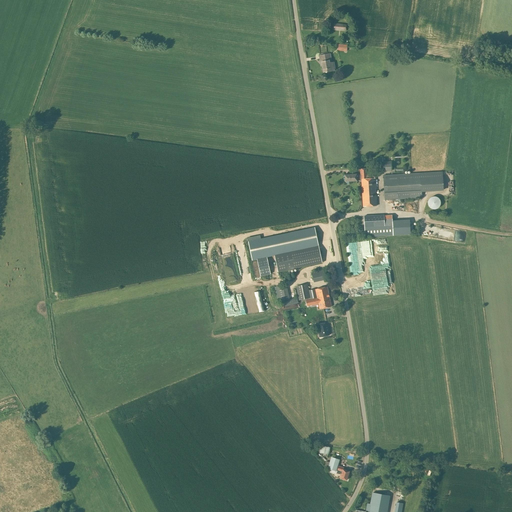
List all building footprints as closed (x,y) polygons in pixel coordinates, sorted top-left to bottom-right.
[(333,30),(345,31),(346,24),(334,23),(333,30)] [(323,62),(321,62),(323,73),(335,71),(333,62),(332,62),(330,54),(322,55),(323,62)] [(376,158),(376,171),(391,171),(391,162),(382,162),(382,158),(376,158)] [(360,174),(357,175),(357,174),(344,174),(344,182),(357,182),(357,181),(361,181),(363,207),(376,206),(375,178),(374,178),(374,174),(367,174),(366,168),(360,169),(360,174)] [(442,172),(420,173),(383,175),(384,200),(422,198),(422,192),(444,191),(442,172)] [(440,200),(439,199),(438,198),(437,197),(435,196),(433,196),(431,197),(430,198),(429,199),(428,201),(428,202),(428,204),(428,205),(429,207),(430,208),(432,209),(433,209),(435,209),(436,209),(438,208),(439,207),(440,205),(441,203),(440,202),(440,200)] [(365,237),(393,236),(393,235),(410,234),(410,219),(392,221),(392,215),(384,215),(364,216),(365,237)] [(319,246),(275,255),(278,272),(322,263),(319,246)] [(313,283),(322,280),(320,271),(310,274),(313,283)] [(296,286),(299,301),(310,298),(307,284),(296,286)] [(264,310),(262,298),(260,298),(258,287),(241,290),(246,314),(264,310)] [(315,289),(317,297),(305,300),(307,306),(318,304),(320,309),(331,307),(327,287),(315,289)] [(226,318),(233,316),(229,298),(222,299),(226,318)] [(283,306),(298,303),(297,298),(282,301),(283,306)] [(327,323),(317,325),(318,331),(319,331),(320,337),(329,335),(328,329),(327,323)] [(329,454),(330,447),(320,446),(320,453),(329,454)] [(344,467),(338,465),(340,459),(331,457),(328,468),(336,471),(337,471),(337,473),(340,474),(339,477),(340,478),(346,480),(349,471),(343,469),(344,467)] [(369,499),(373,488),(367,486),(364,498),(369,499)] [(369,511),(365,511),(366,511),(356,510),(355,511),(387,511),(390,496),(372,492),(370,504),(367,503),(366,511),(369,511)] [(401,511),(403,504),(396,502),(394,511),(401,511)]
